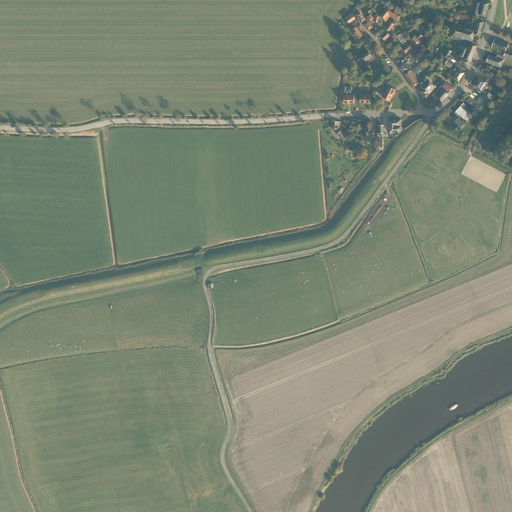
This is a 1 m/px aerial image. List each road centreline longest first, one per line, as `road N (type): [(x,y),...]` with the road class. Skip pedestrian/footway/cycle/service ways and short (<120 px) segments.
road 1 (tertiary): [(0,127),(419,113)]
road 2 (tertiary): [(419,113),(439,111),(466,78),(493,0)]
